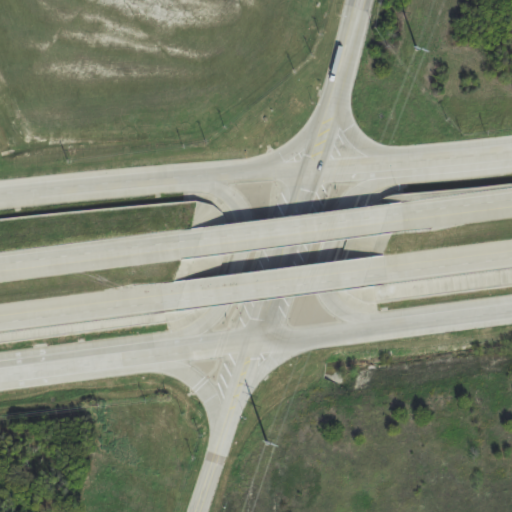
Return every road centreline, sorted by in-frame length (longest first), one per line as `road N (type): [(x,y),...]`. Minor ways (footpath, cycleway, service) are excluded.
road 1 (tertiary): [(198,511),(359,0)]
road 2 (secondary): [(0,379),(511,308)]
road 3 (secondary): [(303,172),(0,196)]
road 4 (secondary): [(438,164),(353,198),(327,254),(323,290),(380,325)]
road 5 (secondary): [(171,353),(220,316),(242,263),(244,231),(224,198),(167,182)]
road 6 (secondary): [(511,154),(303,172)]
road 7 (motorway): [(379,217),(187,237)]
road 8 (motorway): [(187,237),(0,261)]
road 9 (motorway): [(171,298),(358,276)]
road 10 (motorway): [(0,319),(171,298)]
road 11 (motorway): [(358,276),(511,256)]
road 12 (motorway): [(511,201),(379,217)]
